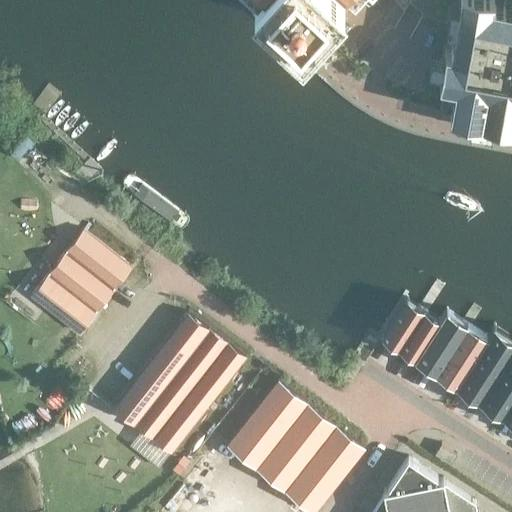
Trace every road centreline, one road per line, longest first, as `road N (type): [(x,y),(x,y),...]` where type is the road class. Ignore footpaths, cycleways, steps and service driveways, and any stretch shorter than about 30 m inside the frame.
road 1 (residential): [(511,464),(429,411),(347,404),(154,266)]
road 2 (residential): [(363,91),(511,136)]
